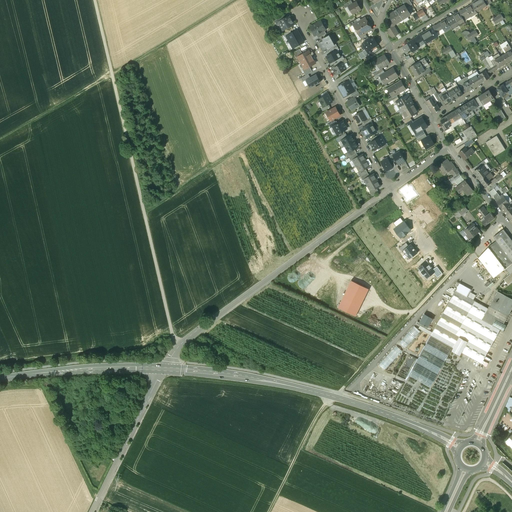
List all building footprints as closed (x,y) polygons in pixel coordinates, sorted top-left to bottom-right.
[(351,0),(343,5),(345,8),(349,7),(348,6),(353,4),(351,0)] [(483,0),(476,0),(477,0),(471,4),(472,5),(476,11),(486,5),(484,2),(483,0)] [(353,4),(348,6),(349,7),(353,14),(360,10),(356,2),(353,4)] [(407,7),(405,5),(397,10),(402,18),(402,19),(411,14),(407,7)] [(472,5),(467,8),(466,8),(461,11),(466,19),(476,12),(476,11),(472,5)] [(397,10),(389,15),(392,20),(385,24),(386,29),(387,31),(394,26),(394,24),(399,21),(398,20),(402,18),(397,10)] [(459,13),(454,16),(453,16),(448,19),(451,24),(449,25),(450,27),(451,28),(458,24),(464,20),(459,13)] [(283,16),(275,20),(277,24),(279,23),(278,22),(284,19),(283,16)] [(284,19),(278,22),(279,23),(283,30),(286,28),(287,29),(289,28),(289,27),(294,24),(289,16),(284,19)] [(358,22),(353,25),(356,31),(368,24),(365,18),(358,22)] [(445,20),(440,24),(439,23),(435,26),(438,31),(443,28),(444,31),(450,27),(449,25),(445,19),(445,20)] [(321,21),(310,27),(312,30),(311,32),(313,33),(315,36),(324,30),(326,30),(321,21)] [(368,24),(356,31),(360,36),(365,34),(372,30),(368,24)] [(394,26),(387,31),(391,38),(398,34),(394,26)] [(433,28),(428,31),(427,31),(423,33),(423,32),(419,34),(423,40),(425,43),(438,36),(436,32),(433,28)] [(286,36),(293,48),(304,42),(297,30),(292,33),(286,36)] [(331,39),(329,36),(323,39),(323,40),(324,41),(319,43),(323,50),(327,47),(328,48),(328,49),(335,45),(334,45),(332,42),(333,42),(333,41),(332,42),(331,39)] [(417,37),(412,40),(413,40),(407,44),(411,50),(412,51),(418,48),(425,43),(423,40),(421,42),(417,37)] [(374,38),(370,40),(369,38),(365,41),(366,43),(363,44),(366,49),(369,54),(372,51),(371,49),(378,45),(374,38)] [(407,44),(401,47),(405,53),(411,50),(407,44)] [(509,45),(507,46),(506,45),(506,46),(503,48),(506,53),(501,56),(505,63),(511,59),(511,49),(511,50),(509,45)] [(303,54),(300,49),(293,53),(296,58),(298,57),(303,54)] [(366,49),(358,54),(361,59),(369,55),(369,54),(366,49)] [(336,59),(341,57),(337,51),(337,50),(334,52),(326,56),(330,63),(336,59)] [(303,54),(298,57),(301,63),(312,57),(309,51),(303,54)] [(490,61),(488,62),(489,63),(491,67),(497,63),(499,67),(505,63),(501,56),(498,53),(493,57),(494,59),(490,61)] [(385,55),(375,60),(380,69),(390,63),(385,55)] [(312,57),(301,63),(304,69),(305,69),(309,66),(315,63),(312,57)] [(424,58),(410,66),(416,76),(422,73),(425,71),(422,65),(427,62),(424,58)] [(336,66),(333,68),(337,74),(346,69),(343,64),(342,63),(336,66)] [(489,63),(477,70),(480,74),(483,79),(489,75),(488,74),(486,70),(491,67),(489,63)] [(309,66),(305,69),(304,69),(303,70),(306,75),(308,74),(312,72),(309,66)] [(385,74),(381,76),(385,84),(397,77),(393,69),(385,74)] [(383,71),(374,76),(376,79),(381,76),(385,74),(383,71)] [(310,77),(306,80),(310,88),(321,82),(316,74),(310,77)] [(480,74),(475,77),(469,80),(474,87),(484,81),(483,79),(480,74)] [(467,77),(456,83),(460,89),(464,86),(467,91),(474,87),(469,80),(467,77)] [(349,81),(349,80),(344,83),(338,87),(344,97),(350,93),(355,91),(355,90),(349,81)] [(511,87),(508,81),(497,88),(504,98),(511,93),(511,87)] [(401,82),(388,89),(393,96),(393,97),(396,95),(405,89),(401,82)] [(456,83),(455,82),(452,84),(453,86),(459,96),(463,94),(460,89),(456,83)] [(459,96),(453,86),(446,90),(452,100),(456,98),(459,96)] [(446,90),(445,88),(441,90),(442,93),(443,95),(441,96),(444,102),(443,102),(444,104),(445,103),(446,104),(449,102),(452,100),(446,90)] [(489,89),(478,96),(481,100),(483,105),(494,98),(489,89)] [(328,94),(319,99),(323,107),(329,104),(332,102),(328,94)] [(430,96),(430,95),(425,98),(426,101),(431,98),(434,102),(436,101),(436,102),(438,100),(434,94),(430,96)] [(408,95),(396,102),(401,110),(402,110),(412,104),(411,100),(408,95)] [(354,98),(347,102),(352,110),(360,106),(355,98),(355,97),(354,98)] [(431,98),(426,101),(433,112),(440,108),(436,102),(436,101),(434,102),(431,98)] [(481,100),(478,102),(475,98),(468,103),(472,110),(478,106),(478,108),(483,105),(481,100)] [(412,104),(402,110),(405,114),(403,114),(406,119),(410,117),(418,112),(413,103),(412,104)] [(468,103),(457,109),(464,121),(474,114),(472,110),(468,103)] [(335,107),(326,112),(331,120),(333,119),(340,115),(335,107)] [(464,121),(457,109),(446,116),(451,123),(456,120),(457,121),(458,120),(461,125),(465,122),(464,121)] [(362,112),(362,111),(361,112),(355,116),(359,124),(363,122),(367,119),(366,119),(362,112)] [(501,111),(495,114),(500,121),(506,117),(501,111)] [(451,123),(446,116),(440,120),(442,122),(440,124),(444,130),(450,127),(448,125),(451,123)] [(413,122),(410,124),(415,134),(416,134),(423,130),(428,127),(422,117),(413,122)] [(338,124),(333,126),(333,127),(337,134),(347,129),(345,125),(346,125),(344,123),(343,121),(338,124)] [(365,127),(362,129),(367,138),(377,132),(372,124),(372,123),(365,127)] [(468,128),(463,131),(467,137),(472,134),(470,131),(468,128)] [(423,130),(416,134),(415,134),(417,138),(425,134),(423,130)] [(345,133),(337,138),(340,141),(342,140),(341,140),(347,137),(345,133)] [(425,134),(417,138),(419,142),(421,140),(427,137),(425,134)] [(347,137),(341,140),(342,140),(345,146),(354,141),(351,135),(347,137)] [(434,144),(429,136),(427,137),(421,140),(426,149),(434,144)] [(496,136),(486,143),(495,156),(505,150),(496,136)] [(372,142),(370,143),(374,150),(381,146),(385,144),(381,137),(377,139),(372,142)] [(354,141),(345,146),(348,152),(355,149),(358,147),(354,141)] [(471,148),(467,151),(465,148),(459,152),(465,160),(474,152),(471,148)] [(355,149),(348,152),(347,153),(349,157),(356,153),(357,153),(355,149)] [(399,151),(393,155),(398,164),(401,163),(402,163),(404,162),(405,161),(399,151)] [(366,160),(362,154),(358,156),(353,160),(356,166),(366,160)] [(393,167),(387,158),(381,162),(386,171),(388,170),(389,169),(393,167)] [(453,168),(446,159),(440,164),(443,169),(442,171),(445,174),(450,171),(453,168)] [(366,160),(356,166),(359,172),(360,172),(365,169),(369,166),(366,160)] [(484,161),(477,166),(479,169),(484,165),(484,166),(486,164),(484,161)] [(484,166),(484,165),(479,169),(474,173),(480,180),(486,176),(489,173),(484,166)] [(453,168),(450,171),(452,174),(453,174),(455,176),(459,173),(454,167),(453,168)] [(370,176),(364,179),(364,180),(367,185),(377,180),(373,174),(370,176)] [(453,177),(449,179),(452,183),(455,181),(458,186),(465,181),(461,176),(455,180),(453,177)] [(491,182),(486,176),(480,180),(485,187),(491,182)] [(377,180),(367,185),(371,191),(371,192),(376,188),(380,186),(377,180)] [(472,190),(465,181),(458,186),(455,188),(458,192),(465,187),(469,192),(472,190)] [(376,188),(371,192),(371,191),(369,192),(372,197),(379,192),(376,188)] [(492,190),(489,192),(493,197),(494,197),(496,199),(500,196),(494,188),(492,190)] [(508,203),(502,194),(496,199),(495,200),(501,208),(508,203)] [(511,221),(511,207),(508,203),(501,208),(511,222),(511,221)] [(461,208),(453,214),(457,219),(465,213),(461,208)] [(487,215),(483,210),(480,213),(482,215),(479,218),(485,225),(488,223),(495,218),(491,212),(487,215)] [(400,218),(393,223),(396,227),(403,222),(400,218)] [(404,221),(403,222),(396,227),(393,229),(401,238),(411,231),(404,221)] [(477,229),(473,224),(466,230),(468,233),(467,234),(470,238),(477,232),(476,230),(477,229)] [(511,241),(503,229),(494,236),(497,240),(488,247),(478,257),(493,278),(505,269),(511,263),(511,241)] [(406,243),(399,248),(402,251),(403,251),(409,246),(406,243)] [(411,244),(409,246),(403,251),(409,259),(417,253),(411,244)] [(427,279),(434,273),(432,270),(426,263),(419,269),(427,279)] [(437,277),(442,274),(437,267),(432,270),(434,273),(437,277)] [(368,289),(351,280),(338,308),(355,316),(356,315),(368,289)] [(488,308),(455,290),(430,335),(453,348),(451,350),(460,355),(462,353),(481,363),(500,329),(501,329),(506,319),(488,308)] [(511,308),(511,300),(496,292),(488,308),(506,319),(507,319),(511,308)] [(433,318),(424,314),(419,322),(428,327),(433,318)] [(417,321),(416,324),(427,329),(428,327),(419,322),(417,321)] [(416,324),(399,343),(405,348),(422,330),(416,324)] [(430,335),(409,375),(430,387),(452,347),(430,335)] [(396,346),(378,364),(385,370),(402,351),(396,346)]
